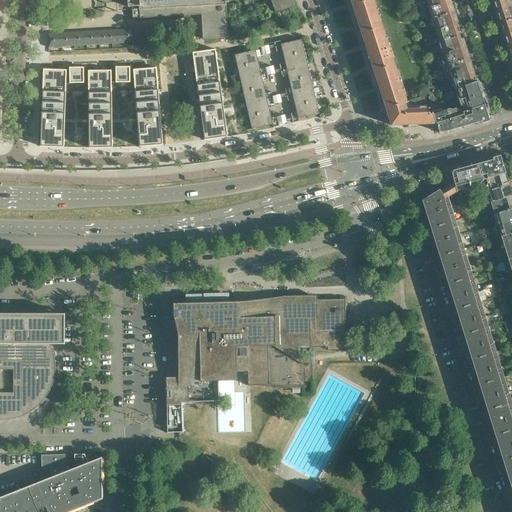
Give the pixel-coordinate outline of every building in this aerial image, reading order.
[(228,1),(238,0),(238,1),(238,0),(127,0),(128,7),(132,7),(133,18),(140,17),(140,18),(156,17),(156,20),(162,19),(162,17),(180,16),(180,18),(187,18),(186,16),(201,15),(203,39),(228,38),(226,3),(228,3),(228,1)] [(273,5),(271,0),(252,0),(238,0),(238,1),(239,7),(241,9),(250,9),(253,6),(252,5),(273,5)] [(296,6),(294,0),(271,0),(273,5),(275,13),(296,6)] [(381,22),(375,4),(373,4),(371,0),(368,0),(353,5),(355,11),(356,12),(361,26),(360,27),(362,34),(380,28),(379,23),(381,22)] [(511,6),(511,0),(492,0),(494,5),(496,6),(498,11),(511,6)] [(455,12),(454,9),(453,6),(451,5),(449,1),(428,7),(430,12),(432,11),(434,18),(455,12)] [(511,19),(511,6),(498,11),(499,16),(498,17),(500,23),(511,19)] [(457,24),(455,19),(456,18),(455,12),(434,18),(436,25),(434,26),(436,31),(457,24)] [(511,32),(511,19),(500,23),(502,29),(504,30),(505,34),(511,32)] [(462,35),(460,29),(458,29),(457,24),(436,31),(437,35),(439,35),(442,42),(462,35)] [(145,42),(144,28),(111,30),(112,44),(145,42)] [(394,64),(384,32),(382,33),(380,28),(362,34),(367,50),(368,49),(370,55),(369,55),(374,71),(394,64)] [(112,44),(111,30),(98,31),(99,45),(112,44)] [(86,45),(86,31),(73,32),(74,46),(86,45)] [(99,45),(98,31),(86,31),(86,45),(99,45)] [(74,46),(73,32),(61,33),(61,47),(74,46)] [(61,47),(61,33),(48,34),(48,48),(61,47)] [(464,47),(463,43),(464,41),(462,35),(442,42),(444,49),(442,49),(443,54),(464,47)] [(305,52),(302,39),(281,44),(280,41),(274,42),(275,45),(275,47),(276,52),(280,51),(280,48),(282,48),(284,57),(305,52)] [(270,44),(262,45),(263,53),(271,52),(270,44)] [(259,63),(257,54),(258,53),(259,56),(263,55),(262,50),(261,48),(261,45),(254,47),(255,50),(235,55),(237,67),(259,63)] [(429,46),(428,46),(423,48),(427,59),(433,57),(429,46)] [(469,59),(468,53),(466,52),(464,47),(443,54),(445,59),(447,58),(449,65),(469,59)] [(218,49),(195,52),(207,141),(230,137),(218,49)] [(308,64),(305,52),(284,57),(286,65),(284,66),(283,64),(279,64),(280,69),(281,70),(308,64)] [(437,68),(433,58),(428,60),(431,70),(437,68)] [(472,71),(470,66),(471,64),(469,59),(449,65),(451,72),(449,73),(451,77),(472,71)] [(261,71),(259,63),(237,67),(240,80),(267,73),(267,72),(266,68),(262,68),(263,71),(261,71)] [(311,76),(308,64),(281,70),(281,72),(282,76),(286,75),(285,73),(287,73),(289,81),(311,76)] [(401,83),(394,64),(374,71),(379,87),(380,87),(381,89),(401,83)] [(130,66),(116,67),(117,82),(131,82),(130,66)] [(83,67),(69,67),(70,83),(84,83),(83,67)] [(158,68),(135,70),(141,147),(164,146),(158,68)] [(66,70),(43,70),(40,147),(63,148),(66,70)] [(111,71),(88,71),(90,149),(112,149),(111,71)] [(477,82),(475,76),(473,75),(472,71),(451,77),(452,82),(454,82),(457,89),(458,88),(457,88),(477,82)] [(264,87),(262,78),(264,78),(265,80),(269,79),(268,75),(267,73),(240,80),(243,92),(264,87)] [(313,89),(311,76),(289,81),(291,90),(290,90),(289,88),(285,89),(286,94),(286,95),(313,89)] [(481,93),(477,82),(457,88),(458,88),(461,100),(481,93)] [(407,102),(401,83),(381,89),(382,92),(381,92),(386,108),(407,102)] [(438,93),(435,86),(428,89),(431,96),(438,93)] [(266,96),(264,87),(243,92),(246,104),(273,98),(273,97),(272,92),(268,93),(268,95),(266,96)] [(316,101),(313,89),(286,95),(287,96),(288,101),(292,100),(291,98),(293,97),(295,106),(316,101)] [(440,98),(455,93),(453,89),(439,94),(440,98)] [(484,105),(481,93),(461,100),(465,111),(484,105)] [(455,129),(450,111),(447,112),(447,110),(445,110),(444,107),(434,110),(434,114),(430,114),(428,108),(426,107),(424,96),(407,102),(386,108),(391,125),(436,124),(439,133),(455,129)] [(270,112),(268,103),(270,103),(270,105),(274,104),(273,99),(273,98),(246,104),(249,117),(270,112)] [(319,114),(316,101),(295,106),(297,115),(295,115),(295,113),(291,114),(292,118),(292,121),(293,123),(299,122),(298,118),(319,114)] [(489,120),(485,108),(487,107),(486,104),(484,105),(465,111),(463,111),(467,126),(481,122),(482,123),(490,121),(489,120)] [(467,126),(463,111),(462,112),(461,111),(458,112),(456,111),(453,112),(451,111),(450,111),(455,129),(467,126)] [(278,121),(277,117),(273,118),(274,120),(272,120),(270,112),(249,117),(252,129),(272,124),(273,128),(279,126),(279,124),(279,121),(278,121)] [(280,123),(287,121),(286,115),(279,116),(280,123)] [(509,169),(505,156),(501,158),(500,156),(493,158),(493,160),(479,164),(483,180),(486,179),(506,173),(505,170),(509,169)] [(483,180),(479,164),(465,167),(470,185),(482,181),(483,180)] [(474,200),(470,185),(465,167),(451,171),(454,183),(455,183),(456,189),(457,188),(457,192),(461,204),(474,200)] [(511,184),(507,178),(506,173),(486,179),(490,190),(511,184)] [(451,215),(446,199),(457,192),(457,188),(456,189),(455,183),(454,183),(424,201),(432,228),(455,221),(453,215),(451,215)] [(511,195),(511,193),(511,191),(511,184),(490,190),(493,202),(511,195)] [(511,208),(511,195),(493,202),(497,213),(511,208)] [(511,220),(511,208),(497,213),(500,225),(511,220)] [(511,233),(511,220),(500,225),(504,236),(511,233)] [(460,243),(458,235),(455,227),(457,227),(455,221),(432,228),(441,256),(464,249),(462,242),(460,243)] [(469,271),(466,263),(464,255),(466,255),(464,249),(441,256),(450,283),(471,277),(473,277),(471,270),(469,271)] [(507,280),(505,273),(498,276),(498,278),(500,282),(507,280)] [(475,291),(471,277),(450,283),(458,309),(478,302),(475,291)] [(312,349),(312,347),(323,347),(323,348),(328,348),(328,349),(328,350),(345,350),(346,348),(347,346),(346,346),(346,340),(346,330),(347,330),(346,304),(346,298),(334,298),(334,301),(317,301),(317,295),(270,298),(255,303),(184,305),(184,301),(185,301),(171,301),(171,317),(172,321),(173,320),(174,320),(175,327),(174,327),(176,334),(176,335),(175,335),(176,355),(177,355),(178,380),(178,385),(192,384),(192,403),(193,403),(193,402),(196,402),(196,403),(209,403),(209,402),(210,402),(211,392),(211,387),(213,380),(218,380),(218,381),(237,380),(237,372),(248,371),(248,385),(248,386),(274,388),(284,389),(292,389),(292,388),(300,388),(302,388),(302,395),(314,394),(313,384),(313,381),(313,369),(312,349)] [(486,327),(483,316),(478,302),(458,309),(465,334),(486,327)] [(56,364),(55,357),(56,357),(56,356),(57,355),(57,354),(57,353),(57,352),(56,352),(56,351),(55,351),(54,351),(53,351),(53,350),(50,344),(65,344),(65,313),(24,313),(0,313),(0,419),(3,419),(10,419),(17,418),(24,415),(30,412),(36,408),(41,403),(46,398),(49,392),(52,385),(54,378),(55,371),(56,364)] [(494,352),(490,341),(486,327),(465,334),(473,359),(494,352)] [(502,378),(498,366),(494,352),(473,359),(481,384),(502,378)] [(510,403),(506,391),(502,378),(481,384),(489,409),(510,403)] [(183,411),(183,403),(192,403),(192,384),(178,385),(178,380),(166,381),(166,380),(167,380),(165,380),(166,405),(164,405),(164,412),(166,412),(167,421),(166,421),(166,420),(166,428),(184,428),(183,411)] [(511,429),(511,410),(510,403),(489,409),(497,434),(511,429)] [(511,457),(511,429),(497,434),(505,460),(511,457)] [(68,511),(103,498),(102,457),(71,469),(65,454),(42,455),(42,469),(51,469),(54,476),(0,497),(0,511),(68,511)]
